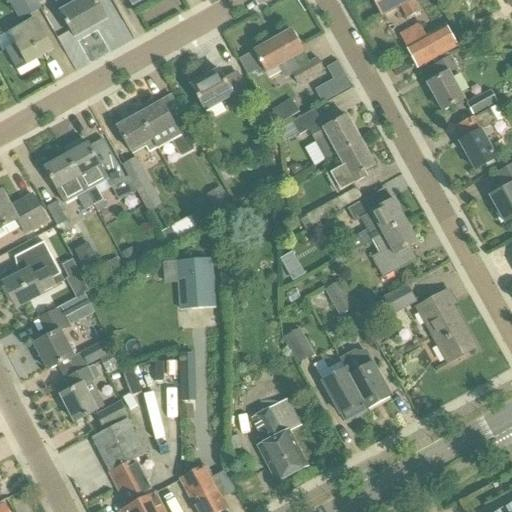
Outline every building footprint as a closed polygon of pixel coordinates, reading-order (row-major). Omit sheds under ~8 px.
[(7,0),(19,22),(42,9),(36,0),(7,0)] [(75,39),(107,21),(94,0),(82,0),(60,13),(75,39)] [(370,0),(381,18),(399,9),(404,19),(417,12),(411,2),(414,0),(370,0)] [(133,27),(143,22),(135,6),(125,11),(133,27)] [(18,71),(52,51),(34,20),(10,34),(16,45),(6,51),(18,71)] [(424,35),(404,46),(417,68),(456,47),(444,24),(424,35)] [(299,68),(290,51),(300,46),(291,30),(253,51),(265,73),(282,64),(288,74),(290,73),(296,85),(323,70),(316,58),(299,68)] [(340,56),(330,61),(336,72),(318,81),(326,97),(354,82),(340,56)] [(442,112),(463,101),(448,74),(457,69),(451,58),(434,67),(439,78),(427,85),(442,112)] [(224,80),(218,71),(191,87),(204,110),(221,101),(223,105),(233,100),(237,107),(249,100),(234,73),(224,80)] [(472,118),(497,103),(491,91),(466,105),(472,118)] [(139,115),(152,140),(157,149),(171,141),(179,157),(182,158),(193,152),(194,149),(193,147),(199,143),(181,110),(168,117),(161,103),(139,115)] [(474,171),(495,160),(486,144),(498,138),(493,127),(498,124),(490,110),(461,126),(466,135),(461,138),(463,141),(459,144),(474,171)] [(323,130),(320,124),(313,111),(291,123),(298,136),(308,130),(316,144),(325,161),(336,155),(359,142),(345,117),(323,130)] [(130,152),(152,140),(139,115),(116,127),(130,152)] [(343,167),(330,175),(340,193),(342,192),(354,185),(351,179),(373,167),(359,142),(336,155),(343,167)] [(121,191),(128,187),(131,186),(109,144),(98,150),(119,192),(121,191)] [(103,201),(95,187),(108,180),(88,145),(64,158),(92,208),(103,201)] [(84,212),(92,208),(64,158),(44,169),(64,204),(76,198),(84,212)] [(148,213),(162,205),(136,158),(122,166),(148,213)] [(505,189),(489,198),(504,225),(511,220),(511,166),(497,175),(505,189)] [(225,167),(218,171),(223,182),(231,178),(225,167)] [(218,216),(233,207),(221,187),(206,196),(218,216)] [(343,208),(362,198),(356,189),(306,216),(312,226),(343,208)] [(13,213),(2,192),(0,193),(0,230),(17,221),(25,235),(47,223),(36,201),(13,213)] [(343,208),(350,221),(369,210),(362,198),(343,208)] [(358,236),(346,243),(349,249),(352,253),(372,242),(372,241),(404,223),(393,201),(369,214),(370,214),(360,219),(360,220),(366,231),(358,236)] [(57,227),(67,221),(56,202),(46,208),(57,227)] [(372,241),(372,242),(379,254),(371,258),(383,279),(417,261),(410,248),(416,245),(404,223),(372,241)] [(167,247),(184,238),(176,224),(159,233),(167,247)] [(26,272),(3,284),(16,309),(43,295),(42,294),(55,287),(52,281),(61,276),(44,243),(18,256),(26,272)] [(132,248),(122,254),(129,267),(139,261),(132,248)] [(349,249),(332,258),(334,262),(337,268),(355,258),(352,253),(349,249)] [(237,253),(223,255),(225,269),(239,267),(237,253)] [(291,254),(280,261),(292,282),(303,276),(291,254)] [(69,279),(79,272),(70,255),(59,261),(69,279)] [(118,257),(102,266),(108,277),(124,269),(118,257)] [(178,261),(182,311),(214,309),(210,259),(178,261)] [(339,317),(355,309),(340,282),(324,290),(339,317)] [(393,316),(417,303),(407,285),(383,298),(393,316)] [(447,364),(467,353),(465,350),(473,345),(450,305),(454,303),(447,291),(416,309),(447,364)] [(368,294),(355,301),(361,311),(374,304),(368,294)] [(66,344),(61,333),(70,327),(65,317),(89,304),(85,296),(61,308),(40,319),(49,336),(34,343),(48,370),(73,357),(75,356),(76,351),(72,344),(69,343),(66,344)] [(299,364),(314,356),(299,329),(284,338),(299,364)] [(100,360),(112,354),(105,341),(81,354),(88,368),(101,361),(100,360)] [(347,378),(366,411),(389,398),(364,352),(362,354),(354,351),(339,360),(345,369),(349,377),(347,378)] [(112,354),(100,360),(101,361),(105,370),(108,375),(119,369),(117,364),(112,354)] [(154,355),(154,368),(180,367),(179,354),(154,355)] [(73,422),(104,406),(90,381),(92,380),(87,369),(65,380),(71,390),(60,396),(73,422)] [(347,378),(349,377),(345,369),(322,382),(344,423),(366,411),(347,378)] [(128,394),(138,390),(129,372),(119,376),(128,394)] [(158,391),(136,396),(143,429),(154,427),(154,424),(165,422),(158,391)] [(172,391),(172,413),(180,413),(180,391),(172,391)] [(277,483),(307,466),(289,433),(301,427),(288,401),(271,409),(252,419),(265,444),(258,448),(277,483)] [(103,430),(129,417),(120,402),(96,415),(103,430)] [(153,494),(136,461),(146,456),(127,420),(92,438),(128,507),(122,510),(122,511),(166,511),(156,492),(153,494)] [(158,456),(169,455),(168,428),(156,428),(158,456)] [(196,448),(209,447),(208,428),(195,429),(196,448)] [(228,465),(216,469),(226,497),(238,493),(228,465)] [(197,511),(221,511),(228,509),(211,477),(205,467),(180,480),(186,491),(197,511)] [(0,511),(8,511),(3,503),(0,504),(0,511)]
